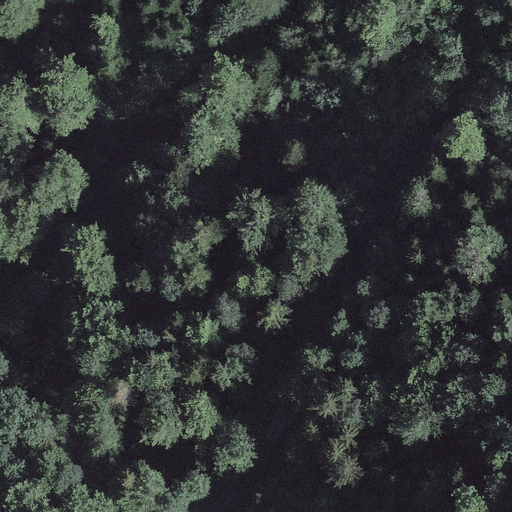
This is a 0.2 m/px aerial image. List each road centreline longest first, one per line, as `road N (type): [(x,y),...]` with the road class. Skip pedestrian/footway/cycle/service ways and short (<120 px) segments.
road 1 (unclassified): [(474,0),(463,98),(393,185),(358,271),(251,471),(204,511)]
road 2 (unclassified): [(0,282),(65,238),(138,129),(278,0)]
